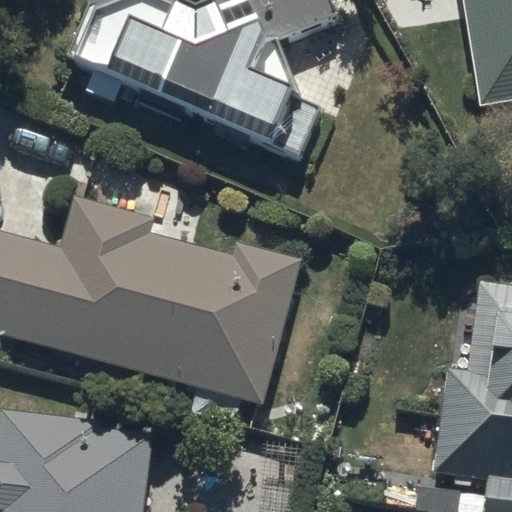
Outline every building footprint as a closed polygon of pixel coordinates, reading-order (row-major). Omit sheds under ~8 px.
[(329,0),(212,0),(213,0),(197,7),(181,0),(98,0),(89,4),(67,58),(90,67),(82,87),(112,99),(117,86),(164,105),(166,98),(213,117),(209,126),(275,153),(277,148),(300,157),(320,108),(301,100),(277,38),(336,15),(329,0)] [(511,0),(461,0),(478,106),(511,100),(511,0)] [(0,342),(3,332),(262,403),(301,261),(237,244),(233,256),(150,233),(154,219),(72,197),(58,247),(0,230),(0,342)] [(511,511),(511,283),(480,279),(467,369),(447,367),(432,469),(487,477),(481,511),(511,511)] [(0,511),(138,511),(149,429),(1,411),(0,422),(0,511)]
